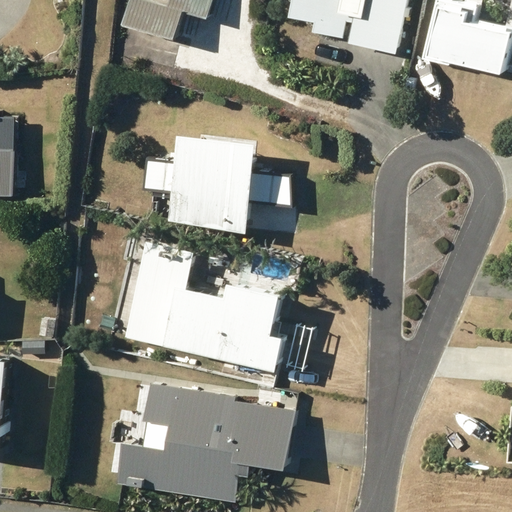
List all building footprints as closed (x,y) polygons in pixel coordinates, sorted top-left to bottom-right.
[(145,0),(141,17),(194,31),(200,6),(221,11),(223,0),(145,0)] [(303,0),(301,12),(326,18),(324,28),(409,48),(420,0),(303,0)] [(464,52),(511,63),(511,20),(487,15),(490,2),(481,0),(447,0),(435,53),(462,60),(464,52)] [(194,188),(191,213),(268,223),(271,197),(304,201),(302,172),(275,168),(279,134),(202,125),(198,160),(158,155),(155,183),(194,188)] [(0,152),(0,188),(16,189),(16,152),(0,152)] [(133,219),(131,230),(144,233),(146,222),(133,219)] [(138,332),(261,360),(263,355),(300,363),(308,329),(297,327),(306,286),(253,274),(250,289),(202,278),(209,247),(160,235),(138,332)] [(47,315),(45,331),(59,332),(61,316),(47,315)] [(0,443),(20,446),(26,390),(16,389),(19,356),(0,353),(0,443)] [(290,386),(135,366),(127,422),(112,420),(107,457),(219,472),(223,445),(281,453),(290,386)]
